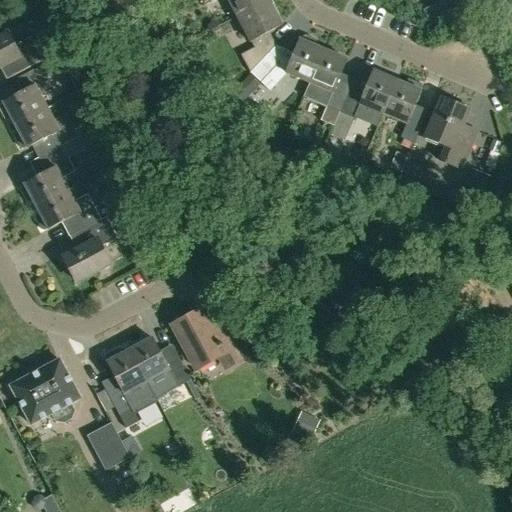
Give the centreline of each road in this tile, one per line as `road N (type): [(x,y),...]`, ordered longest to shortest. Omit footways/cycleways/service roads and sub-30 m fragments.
road 1 (residential): [(176,282),(82,326),(27,310),(0,260)]
road 2 (track): [(511,166),(480,223),(386,339)]
road 3 (residential): [(485,84),(314,17),(306,0)]
